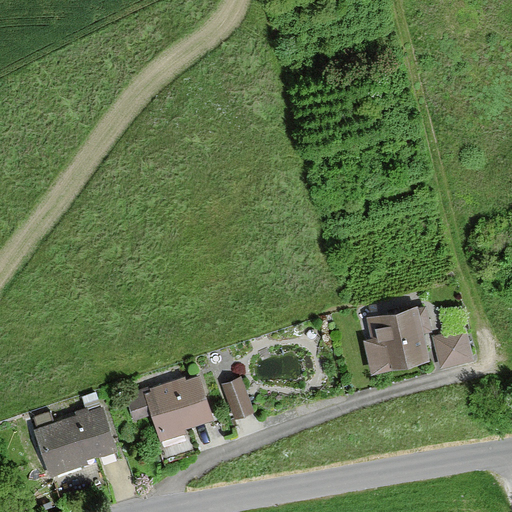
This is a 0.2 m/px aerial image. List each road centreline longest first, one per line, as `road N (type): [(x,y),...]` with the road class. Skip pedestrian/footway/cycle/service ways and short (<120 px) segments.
road 1 (residential): [(153,511),(183,470),(270,423),(474,364)]
road 2 (unclassified): [(165,511),(253,489),(511,452)]
